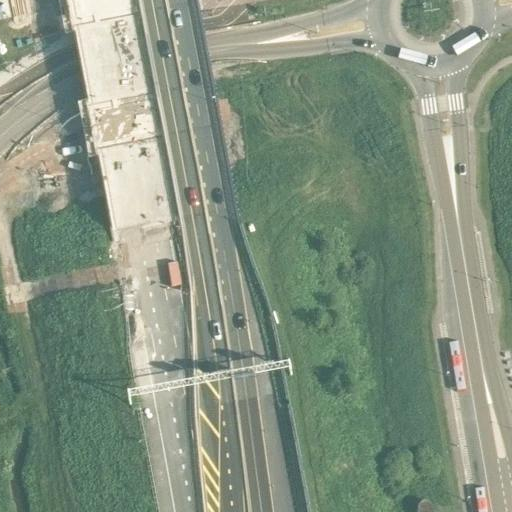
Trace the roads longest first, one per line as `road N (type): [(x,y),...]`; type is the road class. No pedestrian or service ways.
road 1 (motorway): [(250,511),(153,0)]
road 2 (motorway): [(110,0),(206,511)]
road 3 (tertiary): [(508,495),(438,64)]
road 4 (tertiary): [(0,137),(53,100),(130,65),(381,21)]
road 5 (track): [(0,445),(29,418),(40,393),(0,245)]
